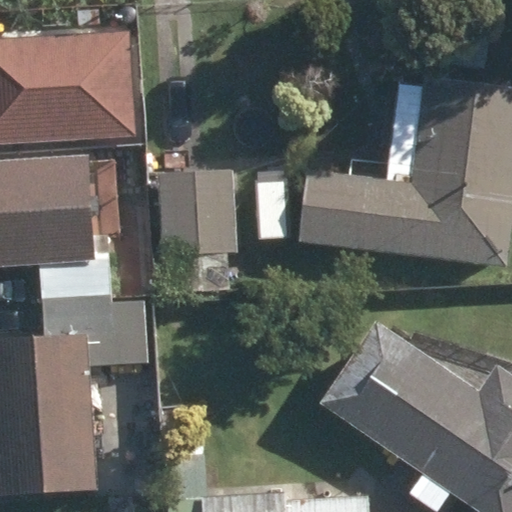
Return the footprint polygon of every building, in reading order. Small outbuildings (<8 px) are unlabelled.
[(300,247),(509,271),(511,248),(511,91),(423,81),(423,89),(399,85),(388,183),(309,174),(300,247)] [(0,346),(0,498),(95,495),(88,344),(112,343),(109,266),(91,267),(85,160),(0,164),(0,267),(43,266),(47,344),(0,346)] [(161,175),(163,275),(237,274),(235,173),(161,175)] [(440,511),(452,496),(474,511),(511,511),(511,378),(497,368),(479,395),(402,341),(345,423),(424,478),(410,498),(430,511),(440,511)] [(169,500),(202,499),(199,458),(167,459),(169,500)] [(370,511),(370,496),(288,501),(287,495),(202,499),(202,511),(370,511)]
